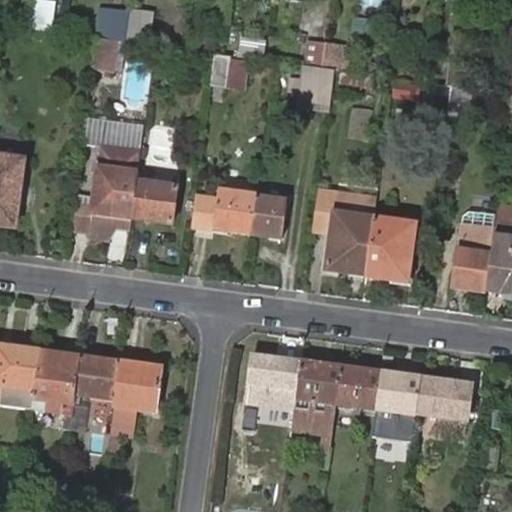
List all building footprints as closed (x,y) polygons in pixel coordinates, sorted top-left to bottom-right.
[(104,9),(100,39),(121,42),(129,43),(133,13),(104,9)] [(154,18),(136,16),(132,44),(151,46),(154,18)] [(121,42),(100,39),(96,70),(117,73),(121,42)] [(314,41),(310,68),(330,71),(333,43),(314,41)] [(333,43),(330,71),(341,72),(346,73),(350,46),(333,43)] [(228,57),(220,56),(215,88),(246,92),(251,60),(236,58),(228,57)] [(454,85),(468,87),(471,63),(456,61),(454,85)] [(310,68),(309,68),(306,96),(337,100),(341,72),(330,71),(310,68)] [(457,89),(441,86),(436,118),(454,119),(457,89)] [(457,89),(454,119),(470,120),(474,90),(457,89)] [(135,232),(136,227),(143,179),(145,158),(103,153),(101,174),(94,221),(92,234),(91,238),(114,241),(115,229),(135,232)] [(0,157),(0,226),(18,229),(27,161),(0,157)] [(143,179),(136,227),(183,233),(189,195),(181,194),(183,185),(143,179)] [(326,191),(321,231),(338,233),(344,193),(326,191)] [(333,269),(374,275),(381,224),(384,199),(344,193),(338,233),(333,269)] [(199,203),(195,233),(255,242),(261,203),(223,197),(221,206),(199,203)] [(293,207),(261,203),(255,242),(287,247),(293,207)] [(94,221),(94,214),(77,211),(74,231),(92,234),(94,221)] [(457,287),(493,291),(500,235),(501,227),(494,226),(495,214),(476,212),(471,249),(462,248),(457,287)] [(381,224),(374,275),(413,280),(419,246),(410,245),(413,228),(381,224)] [(410,245),(419,246),(421,229),(413,228),(410,245)] [(511,237),(500,235),(493,291),(511,293),(511,237)] [(0,390),(37,395),(42,355),(0,349),(0,390)] [(37,395),(34,411),(65,416),(67,404),(76,407),(78,394),(83,361),(42,355),(37,395)] [(300,401),(305,366),(263,360),(257,400),(299,406),(300,401)] [(117,400),(122,366),(83,361),(78,394),(117,400)] [(165,373),(122,366),(117,400),(115,411),(140,414),(159,416),(165,373)] [(334,439),(339,406),(344,371),(305,366),(300,401),(299,406),(296,435),(334,439)] [(339,406),(381,411),(385,377),(344,371),(339,406)] [(385,377),(381,411),(419,417),(423,382),(385,377)] [(423,382),(419,417),(469,423),(475,385),(458,382),(457,386),(423,382)] [(115,411),(112,435),(136,439),(140,414),(115,411)]
